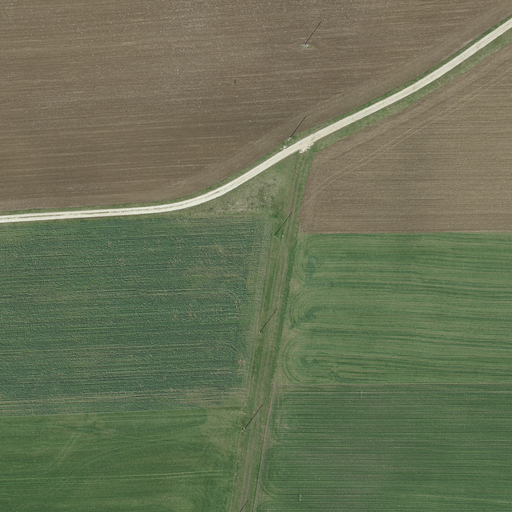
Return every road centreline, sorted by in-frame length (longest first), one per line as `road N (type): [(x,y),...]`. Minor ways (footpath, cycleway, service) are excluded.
road 1 (track): [(302,144),(245,511)]
road 2 (track): [(302,144),(203,201),(0,220)]
road 3 (track): [(511,23),(441,72),(302,144)]
